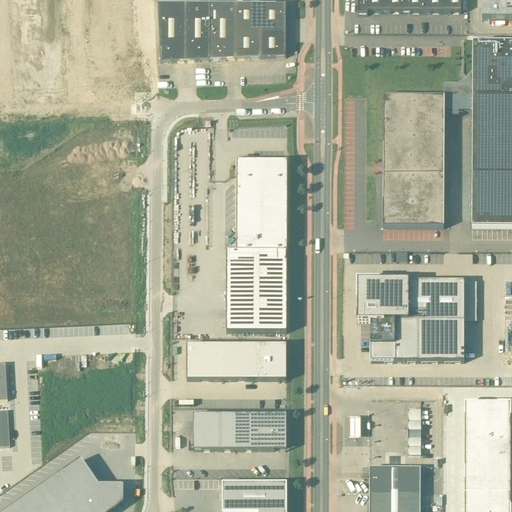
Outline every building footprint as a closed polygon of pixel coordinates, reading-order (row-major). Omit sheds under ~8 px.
[(0,0),(0,94),(143,88),(139,0),(0,0)] [(460,0),(360,0),(360,5),(358,5),(358,17),(368,17),(368,15),(461,16),(460,0)] [(511,0),(498,0),(498,10),(482,10),(482,22),(511,22),(511,0)] [(161,65),(185,64),(186,6),(158,6),(161,65)] [(211,7),(186,6),(185,64),(210,63),(211,7)] [(236,7),(211,7),(210,63),(236,62),(236,33),(236,7)] [(236,7),(236,33),(260,33),(286,33),(286,7),(283,7),(236,7)] [(236,33),(236,62),(261,61),(260,33),(236,33)] [(260,33),(261,61),(286,60),(286,33),(260,33)] [(465,85),(444,84),(444,98),(463,98),(473,98),(472,230),(511,230),(511,45),(473,46),(473,73),(467,79),(470,81),(465,85)] [(444,230),(445,112),(463,112),(463,98),(444,98),(384,97),(383,230),(444,230)] [(288,164),(252,164),(252,169),(250,171),(245,166),(244,167),(245,167),(240,171),(239,171),(244,176),(242,178),(237,178),(237,179),(237,254),(227,254),(226,335),(286,335),(287,335),(287,264),(287,255),(288,164)] [(464,365),(464,284),(358,284),(358,325),(371,325),(370,364),(464,365)] [(286,347),(187,347),(187,383),(287,382),(287,347),(286,347)] [(6,366),(0,366),(0,403),(8,403),(6,366)] [(465,405),(465,511),(510,511),(511,405),(465,405)] [(8,413),(0,413),(0,449),(10,449),(8,413)] [(195,417),(195,453),(275,453),(275,450),(287,450),(287,417),(195,417)] [(361,419),(349,419),(349,440),(361,440),(361,419)] [(81,462),(8,511),(116,511),(125,507),(125,488),(99,488),(81,462)] [(420,511),(421,470),(370,470),(370,485),(370,487),(373,490),(369,494),(370,495),(370,508),(370,511),(371,511),(420,511)] [(287,511),(287,486),(223,486),(223,511),(287,511)]
